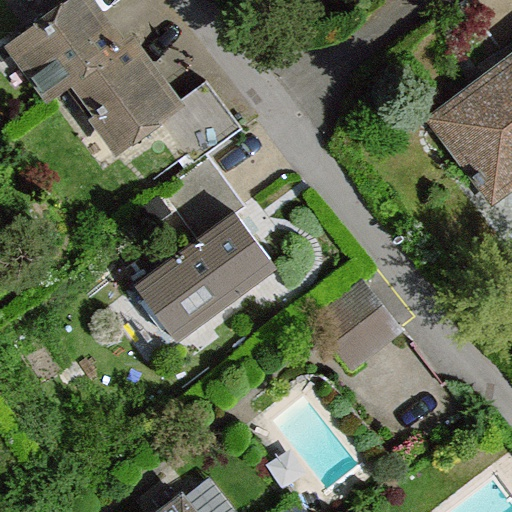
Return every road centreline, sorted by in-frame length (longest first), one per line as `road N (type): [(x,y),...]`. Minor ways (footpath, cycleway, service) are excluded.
road 1 (residential): [(279,109),(511,411)]
road 2 (residential): [(279,109),(426,0)]
road 3 (residential): [(190,0),(279,109)]
